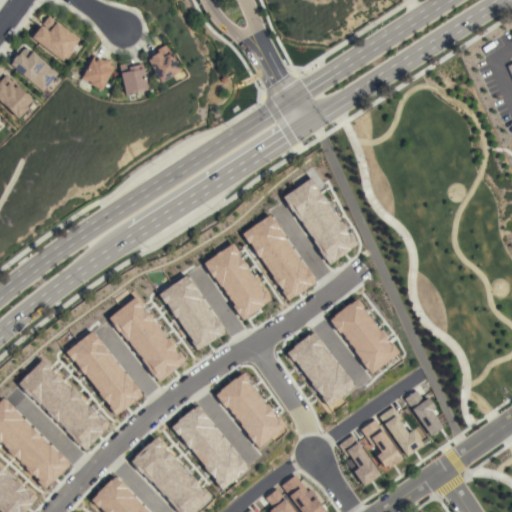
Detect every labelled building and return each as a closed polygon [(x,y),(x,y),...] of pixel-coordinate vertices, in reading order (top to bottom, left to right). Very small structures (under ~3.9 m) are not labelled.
[(31,38),(47,16),(78,40),(70,50),(72,52),(66,59),(64,57),(61,61),(31,38)] [(146,59),(157,53),(156,50),(165,45),(180,71),(160,82),(146,59)] [(19,53),(23,48),(24,49),(25,48),(31,52),(31,51),(57,73),(42,91),(10,64),(12,61),(11,60),(16,55),(17,56),(19,53)] [(80,79),(93,56),(102,61),(103,59),(110,62),(108,65),(113,67),(100,90),(80,79)] [(141,64),(147,90),(124,95),(118,65),(129,63),(130,66),(141,64)] [(0,101),(0,80),(5,75),(11,81),(12,80),(18,86),(25,94),(26,93),(30,96),(29,97),(32,100),(26,106),(28,108),(17,118),(0,101)] [(353,246),(307,178),(280,197),(326,264),(353,246)] [(243,230),(281,300),(309,285),(271,214),(243,230)] [(395,355),(356,299),(328,318),(367,375),(395,355)] [(351,389),(313,332),(285,350),(323,407),(351,389)] [(421,401),(414,390),(402,399),(428,436),(440,427),(428,411),(433,408),(426,398),(421,401)] [(405,433),(391,407),(378,415),(401,456),(420,446),(411,430),(405,433)] [(399,459),(373,420),(358,430),(384,469),(399,459)] [(378,475),(350,435),(337,444),(354,469),(350,471),(360,486),(378,475)] [(322,511),(314,498),(309,501),(293,476),(279,484),(297,511),(322,511)] [(292,511),(275,489),(263,498),(271,508),(266,511),(292,511)]
